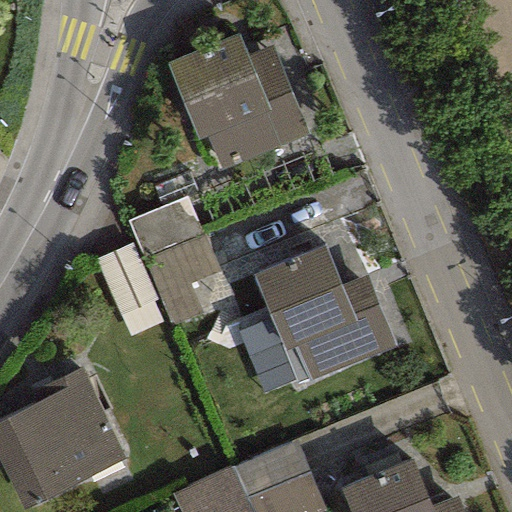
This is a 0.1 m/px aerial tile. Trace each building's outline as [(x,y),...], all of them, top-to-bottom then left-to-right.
[(237,35),(166,63),(197,141),(204,138),(217,171),(307,135),(272,47),(246,57),(237,35)] [(186,189),(129,212),(145,251),(201,228),(186,189)] [(218,266),(201,228),(145,251),(170,318),(201,305),(190,277),(218,266)] [(160,317),(126,240),(94,254),(129,331),(160,317)] [(324,246),(251,275),(269,320),(236,333),(261,393),(293,380),(295,385),(310,379),(311,382),(396,348),(367,275),(340,286),(324,246)] [(38,402),(0,420),(0,467),(21,510),(124,460),(79,369),(33,391),(38,402)] [(305,511),(323,504),(293,436),(235,461),(256,511),(305,511)] [(256,511),(235,461),(172,488),(182,511),(256,511)] [(411,461),(339,490),(347,511),(460,511),(455,496),(430,507),(411,461)]
